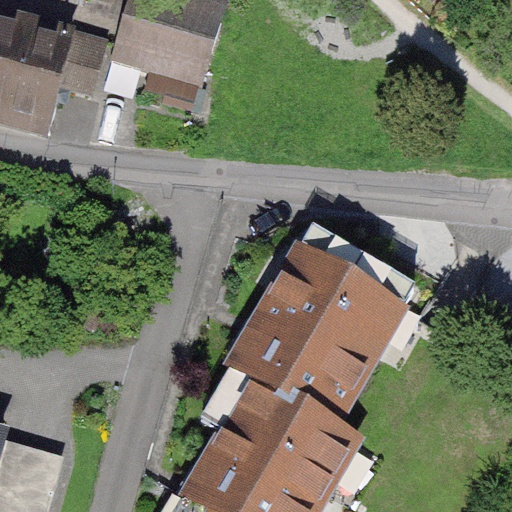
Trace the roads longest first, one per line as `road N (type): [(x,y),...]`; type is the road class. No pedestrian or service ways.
road 1 (residential): [(210,173),(118,511)]
road 2 (residential): [(210,173),(511,202)]
road 3 (residential): [(0,139),(210,173)]
